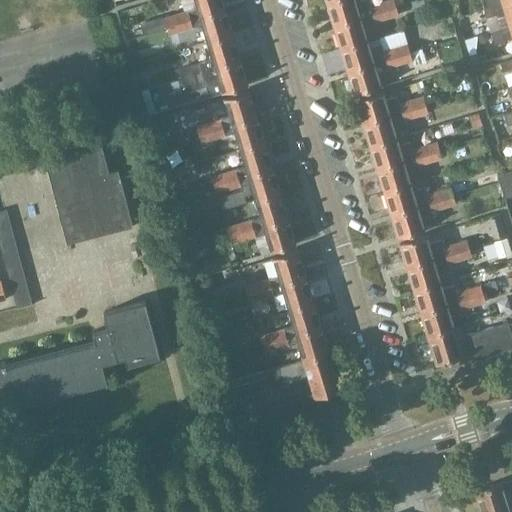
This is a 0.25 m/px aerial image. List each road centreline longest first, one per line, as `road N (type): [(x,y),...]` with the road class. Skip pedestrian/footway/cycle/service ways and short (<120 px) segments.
road 1 (residential): [(268,0),(404,447)]
road 2 (tertiary): [(193,511),(404,447)]
